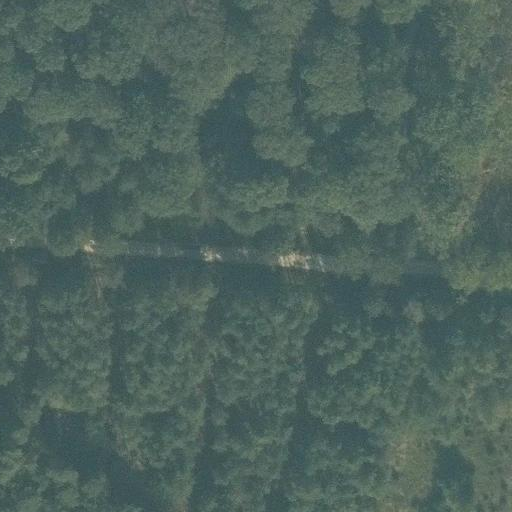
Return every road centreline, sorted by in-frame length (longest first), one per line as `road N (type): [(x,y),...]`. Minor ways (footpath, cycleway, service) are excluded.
road 1 (track): [(0,238),(419,272)]
road 2 (track): [(442,0),(419,272)]
